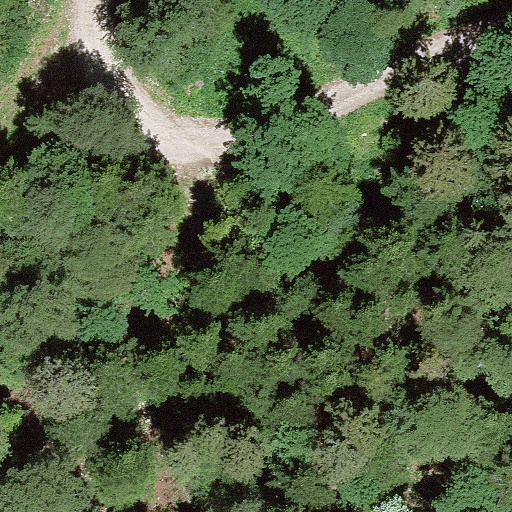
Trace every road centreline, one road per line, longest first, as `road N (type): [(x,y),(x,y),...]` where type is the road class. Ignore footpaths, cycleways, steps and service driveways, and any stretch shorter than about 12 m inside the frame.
road 1 (track): [(511,40),(439,55),(252,136),(184,139),(124,116),(105,83),(95,0)]
road 2 (track): [(0,147),(105,83)]
